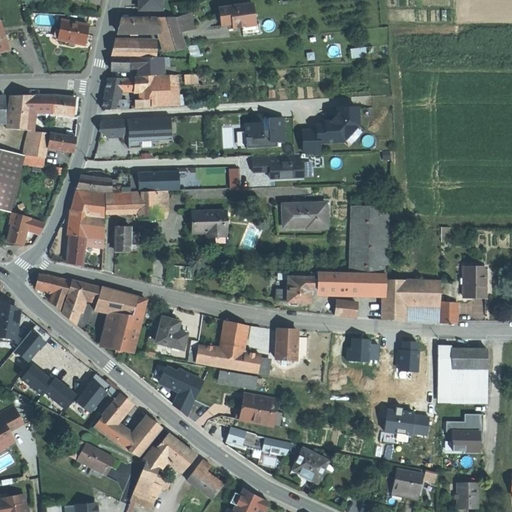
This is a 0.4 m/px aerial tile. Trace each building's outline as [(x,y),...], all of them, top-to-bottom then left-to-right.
[(162,0),(139,0),(140,11),(162,10),(162,0)] [(255,25),(252,3),(218,7),(220,25),(231,24),(236,23),(237,28),(241,27),(255,25)] [(190,14),(177,18),(181,32),(182,32),(194,29),(190,14)] [(148,18),(122,18),(120,25),(118,33),(148,33),(148,18)] [(155,18),(148,18),(148,33),(159,32),(155,18)] [(177,18),(155,18),(159,32),(166,52),(186,49),(181,32),(177,18)] [(62,20),(60,30),(56,29),(55,35),(59,36),(58,40),(85,45),(87,36),(89,25),(62,20)] [(1,21),(0,21),(0,53),(11,50),(1,21)] [(259,24),(255,25),(241,27),(242,36),(260,34),(259,24)] [(157,44),(115,43),(112,54),(157,57),(157,44)] [(368,48),(353,48),(354,57),(362,57),(362,53),(368,53),(368,48)] [(129,57),(111,57),(111,63),(111,70),(128,71),(129,65),(129,57)] [(129,65),(138,64),(137,57),(129,57),(129,65)] [(138,64),(138,68),(151,67),(151,57),(137,57),(138,64)] [(168,65),(168,57),(163,57),(160,57),(151,57),(151,67),(151,75),(163,75),(163,65),(168,65)] [(138,76),(151,75),(151,67),(138,68),(138,76)] [(177,106),(177,74),(169,75),(169,76),(170,106),(177,106)] [(155,99),(154,76),(139,77),(140,91),(140,100),(155,99)] [(170,106),(169,76),(154,76),(155,99),(156,107),(170,106)] [(133,79),(108,79),(107,85),(106,92),(133,92),(133,91),(133,79)] [(34,95),(23,96),(10,96),(6,128),(28,131),(31,131),(33,112),(32,112),(34,95)] [(52,113),(54,96),(34,95),(32,112),(33,112),(52,113)] [(76,99),(54,96),(52,113),(52,114),(66,116),(74,117),(76,99)] [(135,108),(156,107),(155,99),(140,100),(134,100),(135,106),(135,108)] [(105,100),(103,110),(125,109),(126,105),(127,100),(105,100)] [(317,126),(317,130),(318,142),(342,141),(358,124),(358,108),(338,109),(338,117),(333,122),(329,122),(326,122),(326,125),(317,126)] [(262,115),(251,115),(251,116),(251,123),(245,124),(246,148),(277,147),(277,142),(285,141),(284,118),(268,118),(268,116),(265,116),(262,117),(262,115)] [(78,117),(74,117),(66,116),(65,123),(77,125),(78,117)] [(171,117),(127,119),(127,121),(122,121),(122,119),(101,120),(99,131),(106,131),(106,138),(122,137),(122,135),(125,135),(128,135),(129,149),(141,148),(140,140),(153,139),(153,141),(161,141),(161,139),(168,138),(167,118),(171,117)] [(73,136),(75,137),(76,129),(77,125),(65,123),(63,135),(73,136)] [(317,130),(303,131),(304,153),(319,152),(318,142),(317,130)] [(27,140),(25,155),(44,158),(47,133),(31,131),(28,131),(27,140)] [(49,148),(73,152),(74,145),(76,138),(51,134),(49,148)] [(23,155),(0,149),(0,209),(12,212),(24,161),(25,155),(23,155)] [(300,154),(252,156),(252,164),(253,172),(270,171),(272,171),(272,179),(301,177),(300,161),(300,154)] [(231,187),(242,187),(241,167),(230,168),(231,187)] [(128,171),(110,172),(110,180),(110,192),(129,192),(129,190),(128,179),(128,171)] [(79,191),(104,193),(104,180),(80,177),(77,185),(76,190),(78,190),(79,191)] [(128,179),(129,190),(140,190),(140,191),(148,190),(148,179),(128,179)] [(104,214),(104,193),(79,191),(78,190),(72,211),(88,212),(104,214)] [(160,211),(168,211),(167,191),(156,192),(157,219),(161,219),(160,211)] [(130,212),(129,192),(105,193),(105,213),(130,212)] [(141,212),(141,192),(129,192),(130,212),(141,212)] [(157,219),(156,192),(141,192),(141,212),(142,220),(157,219)] [(311,203),(306,204),(282,204),(283,225),(295,224),(307,224),(307,229),(327,228),(326,203),(311,203)] [(351,207),(350,273),(386,274),(388,208),(351,207)] [(85,238),(88,212),(72,211),(70,229),(69,244),(84,246),(85,238)] [(214,232),(214,236),(226,236),(226,232),(226,211),(192,212),(192,233),(206,232),(214,232)] [(103,240),(104,214),(88,212),(85,238),(103,240)] [(30,218),(15,214),(12,227),(10,232),(8,242),(14,243),(22,245),(26,229),(30,218)] [(26,229),(40,234),(45,224),(30,218),(26,229)] [(130,245),(130,232),(130,227),(115,226),(115,251),(121,251),(129,251),(130,245)] [(138,232),(130,232),(130,245),(137,245),(138,232)] [(104,244),(103,240),(85,238),(84,246),(103,248),(104,244)] [(84,246),(69,244),(67,263),(82,266),(84,246)] [(473,293),(484,294),(485,264),(463,263),(463,274),(462,281),(462,293),(473,293)] [(340,273),(311,272),(311,278),(311,290),(385,292),(385,280),(386,280),(386,274),(350,273),(340,273)] [(62,280),(38,274),(35,289),(43,291),(53,293),(58,294),(62,280)] [(310,303),(311,290),(311,278),(289,277),(288,302),(299,302),(310,303)] [(50,303),(60,311),(71,282),(62,280),(58,294),(53,293),(50,303)] [(405,280),(386,280),(385,280),(385,292),(385,317),(385,320),(405,321),(405,305),(405,280)] [(415,305),(415,280),(405,280),(405,305),(415,305)] [(440,282),(440,281),(415,280),(415,305),(440,306),(440,301),(440,282)] [(98,300),(102,288),(72,281),(68,293),(69,293),(85,297),(97,300),(98,300)] [(97,300),(94,310),(109,313),(117,314),(132,317),(137,298),(127,295),(102,288),(98,300),(97,300)] [(68,318),(76,324),(85,297),(69,293),(62,312),(68,318)] [(133,353),(146,300),(137,298),(132,317),(117,314),(108,348),(116,349),(123,351),(133,353)] [(454,302),(440,301),(440,306),(440,321),(454,321),(454,302)] [(18,310),(0,303),(0,304),(0,337),(14,339),(18,310)] [(336,305),(335,315),(357,318),(358,305),(343,303),(343,306),(336,305)] [(440,321),(440,306),(415,305),(405,305),(405,321),(439,324),(440,321)] [(100,346),(108,348),(117,314),(109,313),(100,346)] [(148,341),(156,343),(162,319),(154,317),(148,341)] [(162,319),(156,343),(183,349),(186,335),(177,332),(179,322),(170,320),(162,318),(162,319)] [(243,360),(248,326),(227,321),(222,349),(221,356),(243,360)] [(14,351),(28,362),(50,336),(36,325),(14,351)] [(195,363),(266,376),(268,360),(260,359),(261,356),(249,354),(251,343),(247,342),(249,326),(248,326),(243,360),(221,356),(222,349),(198,345),(196,356),(195,363)] [(296,361),(298,331),(287,330),(278,330),(276,360),(296,361)] [(402,359),(403,343),(403,337),(390,337),(390,359),(402,359)] [(348,360),(371,360),(371,338),(352,339),(352,348),(348,348),(348,360)] [(196,356),(198,345),(199,342),(191,340),(189,355),(196,356)] [(439,346),(439,344),(403,343),(402,359),(438,359),(439,346)] [(451,346),(439,346),(438,359),(437,396),(484,398),(485,369),(450,368),(451,346)] [(486,348),(451,346),(450,368),(485,369),(486,348)] [(195,402),(205,381),(168,364),(158,384),(178,393),(172,406),(179,412),(187,418),(195,402)] [(52,381),(32,365),(21,379),(42,396),(44,393),(53,382),(52,381)] [(257,377),(220,371),(218,381),(255,387),(257,377)] [(98,375),(76,402),(90,413),(111,386),(98,375)] [(54,379),(52,381),(53,382),(44,393),(64,409),(75,395),(54,379)] [(108,379),(106,381),(118,391),(119,389),(108,379)] [(261,401),(262,397),(242,393),(237,420),(243,421),(247,398),(261,401)] [(119,419),(132,404),(126,399),(121,395),(108,410),(119,419)] [(275,415),(278,400),(262,397),(261,401),(247,398),(243,421),(254,423),(273,426),(275,415)] [(0,419),(0,449),(15,441),(14,440),(12,441),(7,432),(14,428),(23,423),(14,406),(0,413),(0,419)] [(116,423),(119,419),(108,410),(104,414),(116,423)] [(467,413),(467,420),(447,421),(448,451),(486,450),(485,412),(467,413)] [(94,427),(115,441),(124,429),(116,423),(104,414),(94,427)] [(139,458),(162,428),(149,418),(135,437),(137,439),(129,451),(139,458)] [(257,435),(231,427),(226,442),(242,446),(254,450),(285,456),(285,457),(292,444),(256,436),(257,435)] [(115,441),(129,451),(137,439),(135,437),(124,429),(115,441)] [(183,471),(196,455),(183,445),(169,433),(156,449),(156,450),(166,458),(176,465),(180,469),(183,471)] [(77,440),(68,456),(77,461),(86,444),(77,440)] [(114,459),(86,444),(77,461),(106,476),(110,467),(114,459)] [(327,461),(321,459),(303,449),(292,470),(303,475),(317,483),(323,469),(327,463),(327,462),(327,461)] [(159,467),(166,458),(156,450),(147,463),(159,467)] [(205,474),(211,466),(202,460),(196,468),(205,474)] [(152,484),(155,477),(159,467),(147,463),(146,462),(139,479),(152,484)] [(327,463),(323,469),(330,473),(333,466),(327,463)] [(187,480),(203,492),(212,480),(205,474),(196,468),(187,480)] [(395,490),(419,495),(422,480),(397,475),(395,490)] [(423,484),(432,486),(434,478),(425,476),(423,484)] [(167,490),(170,483),(155,477),(152,484),(139,479),(134,491),(135,492),(131,501),(151,509),(160,487),(167,490)] [(212,499),(213,498),(220,489),(220,488),(221,487),(212,480),(203,492),(212,499)] [(478,485),(458,485),(458,508),(467,508),(478,508),(478,485)] [(252,494),(243,490),(241,496),(236,506),(233,511),(232,511),(265,511),(270,503),(255,496),(252,494)] [(419,495),(395,490),(394,490),(393,495),(405,497),(418,500),(419,495)] [(236,506),(241,496),(235,493),(230,503),(236,506)] [(27,511),(24,494),(0,498),(0,511),(27,511)] [(197,511),(202,502),(185,494),(180,504),(196,511),(197,511)]
